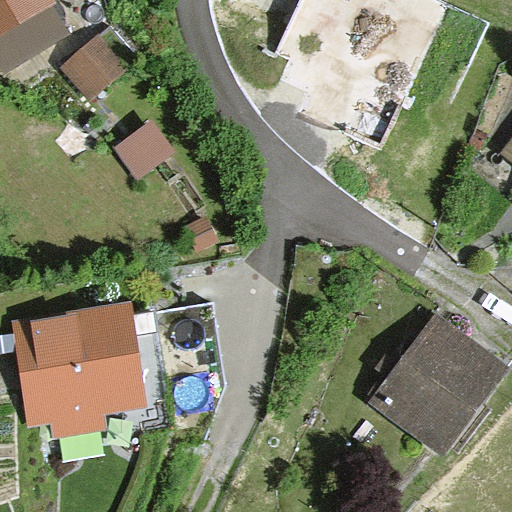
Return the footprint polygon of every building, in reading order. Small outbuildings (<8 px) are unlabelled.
[(34,0),(0,0),(0,58),(7,69),(58,35),(34,0)] [(101,37),(64,67),(91,99),(128,69),(101,37)] [(140,129),(107,156),(136,191),(169,164),(140,129)] [(149,320),(21,337),(32,425),(161,409),(149,320)] [(499,382),(440,334),(381,407),(440,455),(499,382)]
